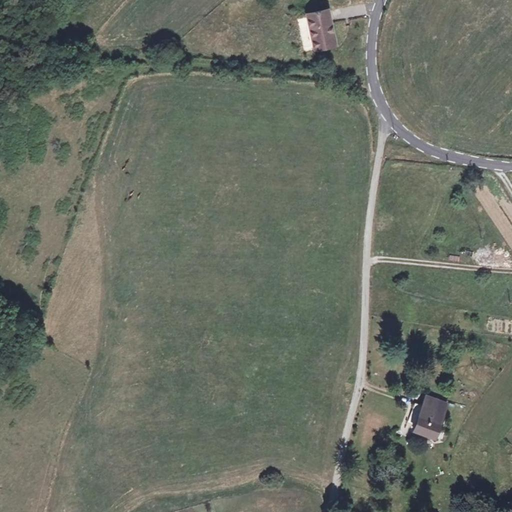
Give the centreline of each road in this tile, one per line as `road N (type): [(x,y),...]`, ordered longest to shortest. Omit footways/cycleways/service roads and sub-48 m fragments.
road 1 (unclassified): [(331,511),(361,373),(369,212),(387,116)]
road 2 (track): [(365,263),(511,270)]
road 3 (unclassified): [(387,116),(419,144),(511,166)]
road 4 (unclassified): [(381,0),(370,59),(387,116)]
